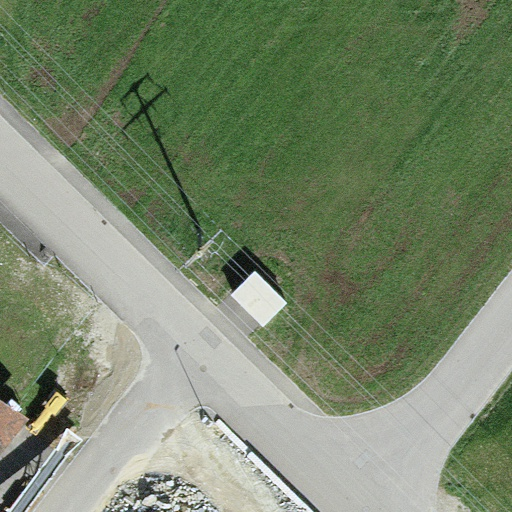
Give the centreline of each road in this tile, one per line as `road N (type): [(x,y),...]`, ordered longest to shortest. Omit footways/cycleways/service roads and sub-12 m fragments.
road 1 (residential): [(0,173),(345,511)]
road 2 (residential): [(511,316),(360,511)]
road 3 (unknown): [(51,511),(180,350)]
